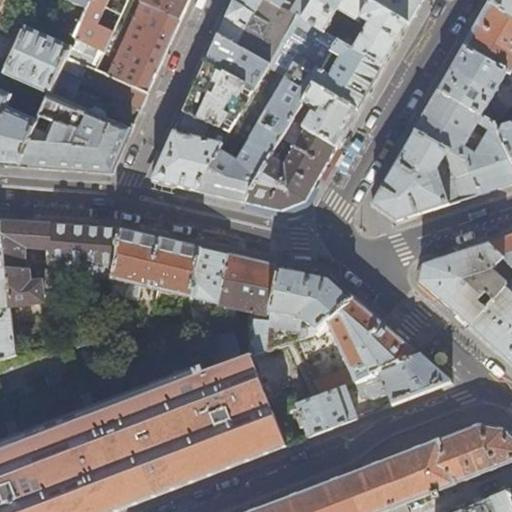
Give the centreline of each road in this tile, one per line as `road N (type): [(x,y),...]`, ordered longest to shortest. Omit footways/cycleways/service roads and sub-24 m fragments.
road 1 (residential): [(178,511),(495,385)]
road 2 (residential): [(323,233),(460,0)]
road 3 (residential): [(215,0),(124,202)]
road 4 (residential): [(124,202),(299,238),(323,233)]
road 5 (residential): [(495,385),(416,319),(362,260)]
road 6 (residential): [(511,210),(362,260)]
road 7 (residential): [(0,194),(124,202)]
